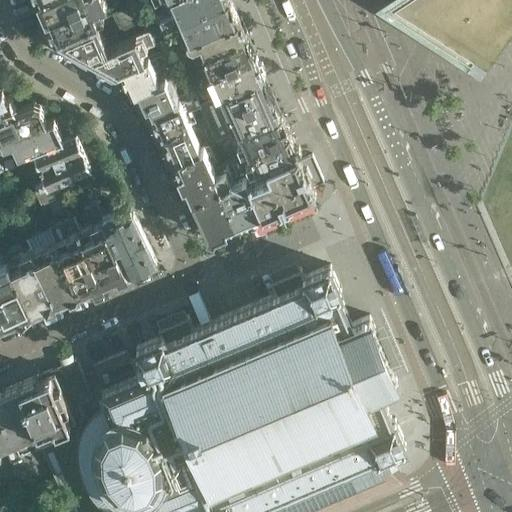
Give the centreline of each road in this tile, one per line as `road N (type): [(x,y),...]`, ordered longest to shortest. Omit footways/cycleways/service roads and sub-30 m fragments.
road 1 (residential): [(0,359),(192,273),(127,130),(107,105),(14,41),(0,9)]
road 2 (tertiary): [(278,0),(468,464)]
road 3 (tertiary): [(511,427),(404,156),(325,0)]
